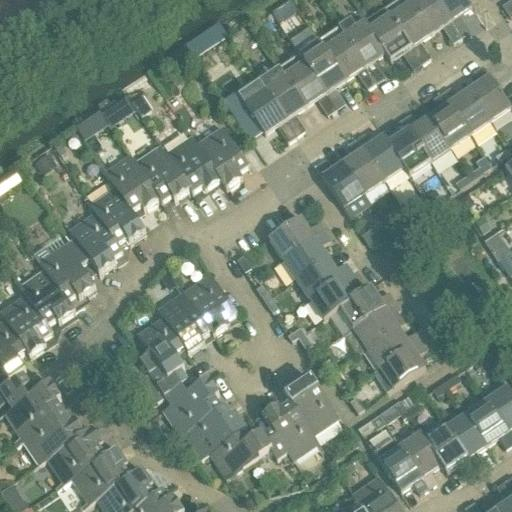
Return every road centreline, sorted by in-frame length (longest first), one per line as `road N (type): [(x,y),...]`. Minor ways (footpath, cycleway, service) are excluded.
road 1 (residential): [(220,511),(166,470),(71,370),(115,314),(211,245)]
road 2 (residential): [(402,400),(457,364),(388,264),(370,276),(293,170)]
road 3 (residential): [(293,170),(501,32)]
road 4 (residential): [(277,340),(296,370),(252,400),(233,369)]
